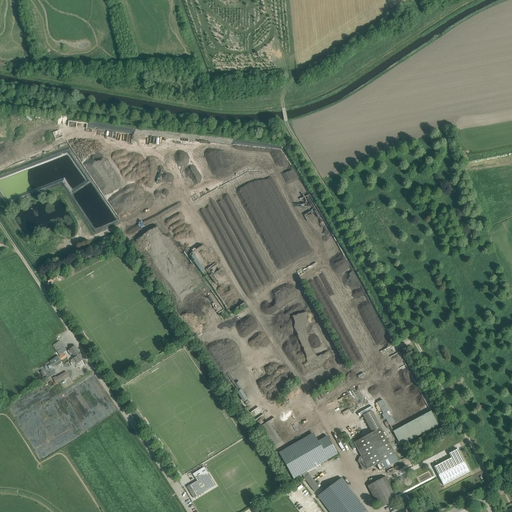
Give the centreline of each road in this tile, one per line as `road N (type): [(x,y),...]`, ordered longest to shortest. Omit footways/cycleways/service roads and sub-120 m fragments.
road 1 (track): [(283,106),(299,155),(492,483)]
road 2 (unclassified): [(189,511),(68,329)]
road 3 (track): [(176,0),(213,96),(283,106)]
road 4 (track): [(68,329),(0,223)]
